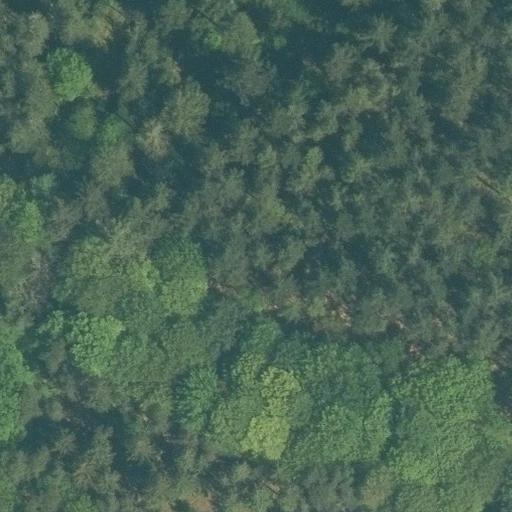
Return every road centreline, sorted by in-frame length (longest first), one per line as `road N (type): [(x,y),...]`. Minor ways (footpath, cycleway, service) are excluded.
road 1 (track): [(8,244),(511,507)]
road 2 (track): [(422,0),(58,269)]
road 3 (track): [(8,244),(128,0)]
